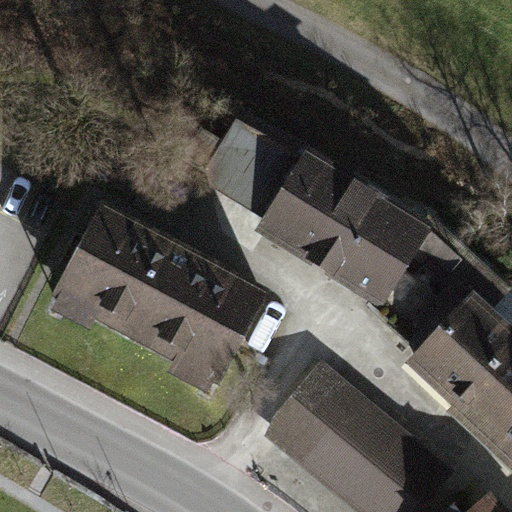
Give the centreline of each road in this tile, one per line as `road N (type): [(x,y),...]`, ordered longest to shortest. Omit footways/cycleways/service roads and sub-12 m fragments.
road 1 (unclassified): [(511,161),(412,91),(245,0)]
road 2 (tertiary): [(0,396),(209,511)]
